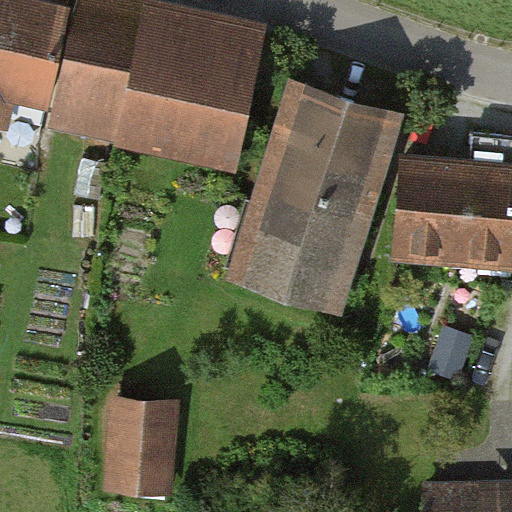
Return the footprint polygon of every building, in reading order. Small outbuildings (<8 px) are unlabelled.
[(0,0),(0,114),(5,115),(10,94),(62,105),(58,124),(244,166),(277,17),(199,0),(0,0)] [(409,113),(293,77),(231,281),(347,316),(409,113)] [(511,159),(404,151),(396,255),(511,264),(511,159)] [(183,399),(115,394),(108,490),(176,495),(183,399)] [(511,511),(511,473),(427,477),(428,511),(511,511)]
